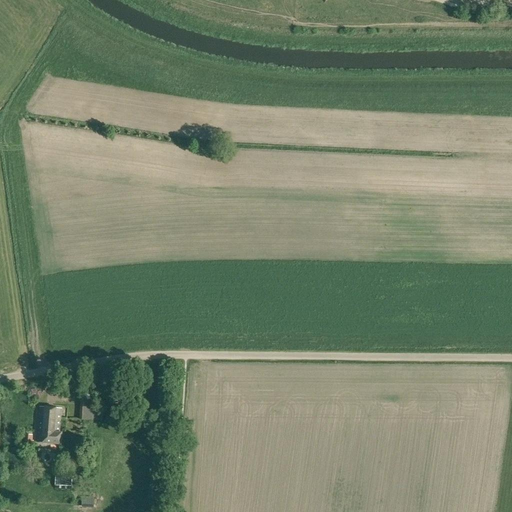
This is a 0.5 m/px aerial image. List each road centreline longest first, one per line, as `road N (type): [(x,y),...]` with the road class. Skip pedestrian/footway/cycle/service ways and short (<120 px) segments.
road 1 (unclassified): [(186,354),(511,358)]
road 2 (unclassified): [(186,354),(0,379)]
